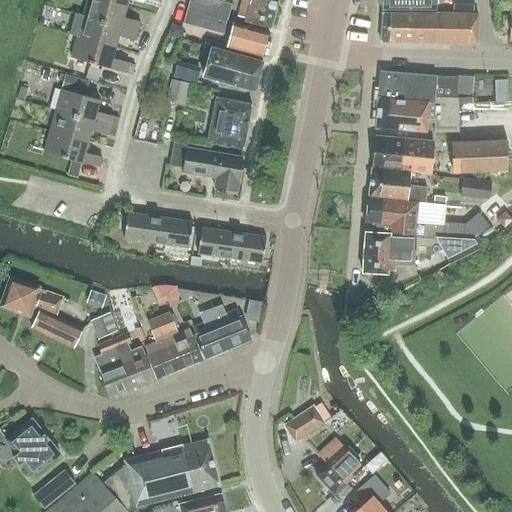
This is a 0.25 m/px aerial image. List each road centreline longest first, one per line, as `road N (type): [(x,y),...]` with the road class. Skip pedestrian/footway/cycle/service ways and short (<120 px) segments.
road 1 (residential): [(169,0),(110,189),(294,221)]
road 2 (residential): [(269,359),(107,409),(41,387),(0,346)]
road 3 (residential): [(371,55),(352,283)]
road 4 (tertiary): [(294,221),(328,53)]
road 5 (tertiary): [(274,511),(254,447),(269,359)]
road 6 (tertiary): [(269,359),(294,221)]
road 7 (residential): [(511,61),(371,55)]
